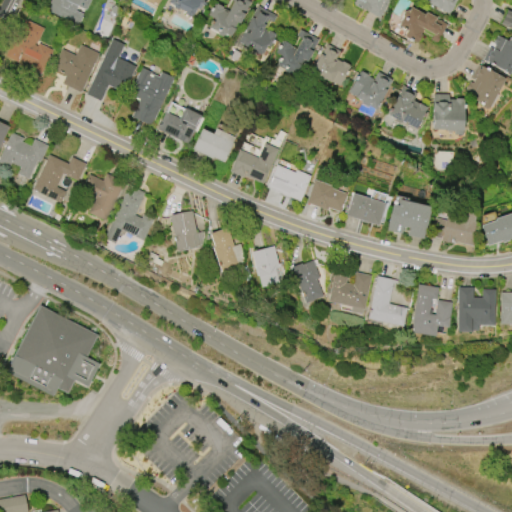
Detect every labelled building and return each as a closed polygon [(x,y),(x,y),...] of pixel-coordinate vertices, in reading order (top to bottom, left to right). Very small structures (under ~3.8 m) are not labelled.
[(77,26),(46,11),(51,0),(90,0),(85,11),(77,6),(75,10),(82,14),(77,26)] [(204,0),(205,1),(200,10),(196,8),(190,18),(183,14),(184,12),(178,9),(176,10),(173,8),(172,5),(167,3),(168,0),(204,0)] [(217,33),(208,28),(213,19),(207,16),(213,4),(215,5),(216,3),(222,7),(222,8),(227,11),(232,2),(228,0),(246,0),(250,2),(238,24),(236,23),(228,37),(223,34),(223,35),(220,37),(217,35),(217,33)] [(389,0),(379,19),(360,8),(360,9),(353,6),(353,5),(352,4),(354,0),(389,0)] [(456,0),(449,15),(427,3),(428,1),(426,0),(456,0)] [(257,6),(275,17),(272,23),(267,20),(263,29),(267,32),(268,31),(276,35),(269,47),(266,46),(262,54),(261,54),(259,56),(253,52),(254,51),(237,42),(257,6)] [(406,11),(407,12),(409,8),(423,15),(425,12),(435,18),(434,19),(446,25),(436,43),(429,40),(432,35),(423,29),(420,35),(421,35),(416,44),(403,37),(406,31),(397,26),(402,17),(401,15),(403,12),(406,11)] [(511,30),(499,24),(505,10),(511,13),(511,10),(511,30)] [(24,20),(43,29),(37,43),(35,42),(33,45),(37,46),(38,44),(53,50),(41,74),(27,67),(28,65),(18,60),(17,62),(4,56),(14,34),(17,35),(24,20)] [(299,30),(317,40),(311,51),(312,52),(306,62),(305,62),(297,77),(276,65),(280,56),(275,53),(281,41),(283,42),(284,41),(290,45),(289,46),(295,49),(301,39),(296,36),(299,30)] [(511,68),(509,74),(482,60),(489,47),(492,48),(494,44),(490,42),(494,35),(507,42),(510,37),(511,38),(511,68)] [(85,94),(111,39),(123,45),(117,58),(135,67),(122,93),(107,85),(99,101),(85,94)] [(61,49),(74,55),(80,44),(98,54),(79,92),(61,84),(65,75),(51,68),(61,49)] [(326,44),(338,51),(334,59),(341,63),(342,62),(349,65),(348,67),(349,67),(339,86),(331,81),(330,84),(323,81),(320,82),(314,78),(313,75),(309,73),(319,54),(320,55),(326,44)] [(131,117),(138,101),(127,96),(141,67),(151,72),(150,73),(158,77),(160,72),(173,78),(151,126),(131,117)] [(481,67),(504,79),(488,108),(485,110),(481,108),(481,105),(472,100),(475,96),(464,90),(468,82),(471,84),(475,77),(474,76),(478,68),(479,69),(481,67)] [(377,72),(391,80),(374,110),(367,106),(366,107),(360,103),(360,102),(355,98),(356,97),(347,92),(359,72),(360,71),(367,76),(373,79),(377,72)] [(416,94),(412,101),(417,104),(418,103),(427,108),(415,130),(400,122),(399,124),(393,120),(394,119),(386,115),(402,86),(416,94)] [(431,94),(448,95),(448,99),(454,99),(454,98),(463,99),(463,135),(454,135),(454,131),(446,131),(446,130),(431,130),(432,121),(430,121),(430,112),(431,112),(431,94)] [(188,144),(156,129),(164,112),(179,119),(183,108),(201,116),(188,144)] [(0,146),(0,123),(9,128),(0,146)] [(190,149),(200,128),(233,144),(224,163),(212,157),(211,159),(190,149)] [(0,164),(0,156),(10,133),(22,138),(21,142),(30,146),(33,139),(47,146),(39,163),(36,161),(28,179),(17,174),(20,168),(10,164),(8,168),(0,164)] [(228,171),(238,149),(257,157),(263,143),(277,149),(262,184),(244,176),(243,178),(228,171)] [(48,155),(67,164),(70,157),(85,164),(77,182),(62,174),(55,187),(65,192),(59,203),(31,190),(48,155)] [(265,188),(275,165),(293,173),(295,170),(310,176),(299,202),(288,197),(287,198),(279,195),(279,194),(265,188)] [(89,175),(102,181),(105,174),(123,182),(105,221),(87,213),(93,199),(80,193),(89,175)] [(326,211),(305,203),(313,180),(332,187),(331,189),(346,194),(340,212),(327,208),(326,211)] [(142,241),(120,231),(114,244),(104,240),(128,186),(143,193),(133,215),(140,218),(142,215),(146,214),(150,216),(152,220),(142,241)] [(351,193),(384,204),(377,226),(344,215),(351,193)] [(398,200),(429,207),(422,239),(406,235),(408,228),(402,227),(401,234),(385,230),(391,205),(397,206),(398,200)] [(176,251),(168,216),(191,211),(195,233),(191,234),(193,247),(176,251)] [(475,223),(473,231),(475,231),(472,247),(455,243),(455,244),(451,243),(451,244),(439,242),(440,239),(428,237),(432,218),(444,221),(445,217),(456,220),(457,215),(461,212),(471,214),(473,218),(472,223),(475,223)] [(511,212),(511,239),(501,243),(501,241),(486,246),(480,225),(495,220),(494,219),(511,212)] [(209,234),(226,228),(233,246),(239,244),(246,263),(220,272),(211,247),(213,247),(209,234)] [(251,252),(272,246),(278,268),(275,269),(278,282),(260,287),(251,252)] [(304,303),(290,267),(300,263),(301,265),(312,260),(319,278),(316,280),(322,296),(304,303)] [(354,272),(371,276),(363,310),(361,309),(360,315),(349,312),(350,307),(326,302),(334,267),(347,270),(344,283),(351,284),(354,272)] [(402,327),(367,319),(377,276),(397,281),(396,284),(392,283),(387,304),(406,308),(402,327)] [(450,303),(447,327),(435,326),(433,337),(410,333),(411,329),(410,329),(417,284),(437,287),(435,300),(430,299),(429,310),(430,310),(430,314),(433,315),(435,300),(450,303)] [(456,332),(457,288),(472,288),(472,298),(481,298),(481,289),(494,290),(494,326),(477,326),(477,330),(471,331),(471,332),(456,332)] [(511,325),(499,324),(499,292),(511,292),(511,325)] [(38,305),(8,363),(10,364),(5,373),(52,396),(56,388),(66,394),(73,380),(86,387),(98,364),(85,358),(97,335),(38,305)] [(0,511),(0,499),(23,495),(26,511),(0,511)]
